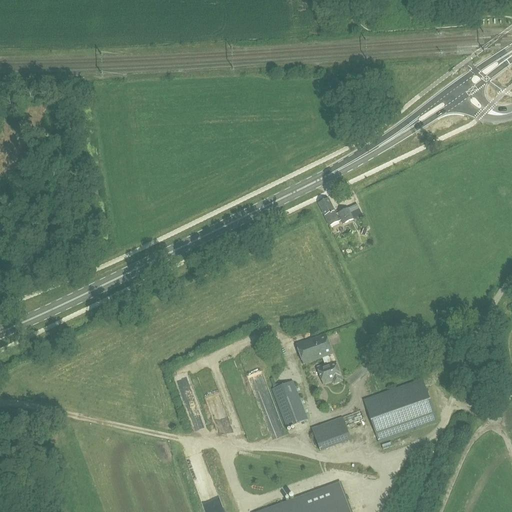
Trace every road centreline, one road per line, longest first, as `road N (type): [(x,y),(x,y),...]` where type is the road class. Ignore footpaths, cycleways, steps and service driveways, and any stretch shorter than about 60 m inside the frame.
road 1 (primary): [(0,332),(390,139)]
road 2 (track): [(409,511),(480,331)]
road 3 (track): [(0,401),(178,439)]
